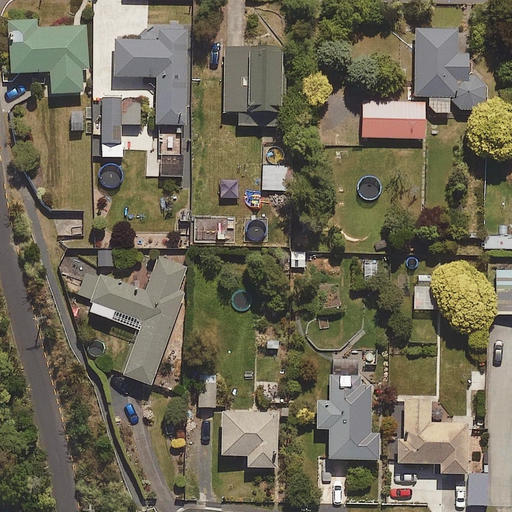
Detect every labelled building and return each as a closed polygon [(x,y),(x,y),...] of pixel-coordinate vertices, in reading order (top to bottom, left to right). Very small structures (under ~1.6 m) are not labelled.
[(38,19),(7,20),(9,55),(18,55),(19,72),(51,71),(53,93),(84,92),(83,70),(90,70),(88,25),(39,28),(38,19)] [(159,78),(159,126),(187,126),(188,27),(143,27),(143,41),(117,41),(117,77),(159,78)] [(470,71),(470,53),(457,53),(457,30),(415,28),(415,98),(430,98),(431,113),(450,113),(451,99),(461,111),(477,111),(488,101),(488,87),(477,75),(469,75),(470,71)] [(237,126),(280,126),(280,47),(224,47),(223,113),(237,113),(237,126)] [(141,124),(141,100),(103,99),(102,134),(101,156),(121,156),(122,124),(141,124)] [(424,103),(360,102),(359,140),(424,141),(424,103)] [(91,156),(101,156),(102,134),(91,134),(91,156)] [(182,177),(182,158),(162,157),(162,177),(182,177)] [(292,165),(262,164),(261,193),(291,194),(292,165)] [(115,251),(99,251),(99,267),(115,267),(115,251)] [(186,270),(157,260),(146,292),(86,271),(78,295),(93,300),(88,313),(141,331),(125,376),(153,386),(185,294),(179,292),(186,270)] [(511,270),(493,271),(495,316),(511,315),(511,270)] [(378,434),(370,434),(371,385),(359,385),(359,375),(330,375),(330,401),(317,401),(317,429),(329,429),(328,460),(378,461),(378,434)] [(214,377),(198,377),(198,409),(215,409),(214,377)] [(431,401),(403,401),(404,434),(397,434),(398,463),(441,463),(441,473),(468,473),(467,422),(431,423),(431,401)] [(277,411),(221,411),(221,455),(247,455),(247,467),(277,467),(277,411)] [(487,506),(487,473),(469,473),(469,506),(487,506)]
